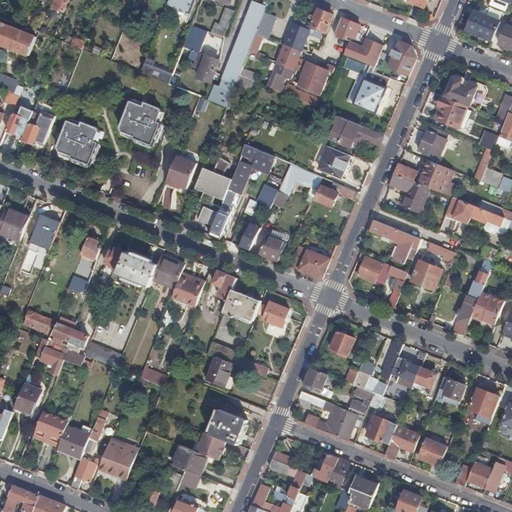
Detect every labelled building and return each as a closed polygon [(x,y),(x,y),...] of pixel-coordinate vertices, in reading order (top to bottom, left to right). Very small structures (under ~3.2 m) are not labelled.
[(55,0),(53,8),(64,13),(69,0),(60,0),(55,0)] [(170,0),(168,5),(191,14),(196,0),(170,0)] [(410,0),(409,2),(426,8),(428,0),(410,0)] [(510,3),(500,0),(493,0),(491,5),(506,11),(510,3)] [(223,80),(237,86),(241,76),(250,53),(257,35),(264,17),(267,9),(253,3),(223,80)] [(225,37),(236,10),(227,7),(220,26),(215,25),(212,32),(225,37)] [(328,13),(319,10),(315,17),(311,16),(310,19),(314,21),(311,28),(319,31),(327,34),(334,15),(328,13)] [(468,30),(493,41),(501,22),(476,11),(468,30)] [(31,13),(27,23),(33,26),(37,15),(31,13)] [(0,44),(30,56),(37,38),(23,32),(25,28),(0,17),(0,44)] [(276,22),(264,17),(257,35),(269,40),(276,22)] [(295,19),(285,45),(302,52),(308,36),(316,39),(319,31),(311,28),(305,26),(306,23),(295,19)] [(357,25),(342,19),(335,36),(346,40),(348,36),(356,39),(361,26),(357,25)] [(511,19),(510,25),(508,24),(500,44),(511,48),(511,19)] [(193,24),(184,48),(200,54),(209,30),(193,24)] [(72,46),(83,50),(86,43),(75,39),(72,46)] [(350,42),(345,56),(371,66),(375,68),(385,46),(366,39),(363,47),(350,42)] [(404,74),(410,77),(415,66),(418,59),(412,47),(400,42),(396,52),(393,51),(392,55),(394,56),(393,60),(391,59),(389,63),(391,63),(388,73),(402,79),(404,74)] [(285,45),(278,64),(295,71),(295,70),(299,60),(302,52),(285,45)] [(207,57),(200,54),(197,63),(204,66),(199,78),(212,84),(220,62),(207,56),(207,57)] [(179,60),(175,70),(180,72),(184,62),(179,60)] [(295,70),(298,71),(300,71),(304,61),(299,60),(295,70)] [(304,61),(300,71),(305,73),(299,87),(321,96),(331,72),(334,73),(336,68),(328,65),(328,66),(324,65),(323,69),(321,68),(309,63),(308,63),(304,61)] [(272,79),(268,87),(284,94),(288,85),(281,82),(283,77),(291,80),(295,71),(278,64),(273,77),(270,75),(269,77),(272,79)] [(142,73),(170,84),(173,77),(145,65),(142,73)] [(387,88),(391,79),(374,72),(375,68),(371,66),(354,106),(377,115),(381,106),(382,107),(382,105),(385,98),(386,97),(385,97),(389,88),(387,88)] [(0,92),(1,90),(14,96),(19,82),(0,73),(0,92)] [(241,76),(237,86),(251,91),(255,81),(241,76)] [(453,97),(452,99),(460,103),(467,88),(474,91),(475,86),(453,76),(446,94),(453,97)] [(284,94),(322,110),(324,111),(325,106),(318,103),(319,101),(308,96),(295,90),(295,88),(288,85),(284,94)] [(201,97),(228,108),(231,101),(220,96),(223,90),(215,87),(213,93),(196,87),(193,94),(201,97)] [(231,101),(228,108),(236,112),(243,94),(235,91),(233,95),(231,101)] [(511,107),(511,105),(511,96),(507,97),(499,118),(506,121),(511,107)] [(452,99),(445,97),(441,107),(442,108),(438,119),(459,128),(468,106),(460,103),(452,99)] [(205,111),(207,103),(199,101),(197,109),(205,111)] [(162,112),(161,109),(146,103),(143,110),(140,108),(141,106),(131,102),(121,127),(123,132),(135,137),(134,139),(153,147),(162,124),(158,122),(162,112)] [(511,107),(506,121),(499,137),(498,142),(508,147),(511,140),(511,107)] [(39,142),(46,144),(56,118),(44,113),(44,112),(43,112),(41,116),(34,113),(30,124),(31,125),(25,141),(37,146),(39,142)] [(257,116),(277,125),(278,119),(264,113),(263,114),(258,113),(257,116)] [(21,134),(27,120),(14,114),(8,131),(16,134),(18,133),(21,134)] [(377,141),(382,143),(385,136),(338,117),(335,124),(337,125),(331,140),(352,148),(355,141),(359,143),(360,139),(375,145),(377,141)] [(99,133),(98,129),(83,123),(80,130),(76,129),(77,125),(68,122),(58,147),(60,152),(72,157),(71,159),(90,166),(99,144),(95,142),(99,133)] [(446,132),(431,126),(420,151),(439,159),(447,140),(443,138),(446,132)] [(494,151),(498,142),(499,137),(486,132),(481,146),(487,148),(494,151)] [(272,167),(276,158),(246,146),(243,155),(272,167)] [(342,179),(352,157),(329,147),(320,169),(342,179)] [(488,166),(494,151),(487,148),(481,163),(488,166)] [(177,156),(166,184),(175,188),(176,185),(188,190),(198,165),(177,156)] [(454,170),(426,159),(420,173),(425,175),(421,184),(430,188),(452,196),(456,184),(449,182),(454,170)] [(232,179),(232,181),(238,184),(246,165),(240,162),(232,179)] [(309,195),(314,197),(323,178),(291,164),(278,192),(289,196),(296,181),(312,188),(309,195)] [(418,171),(399,164),(395,174),(414,181),(418,171)] [(232,179),(204,168),(195,189),(210,195),(215,196),(224,200),(232,181),(232,179)] [(486,172),(482,181),(483,182),(491,185),(496,172),(487,169),(486,172)] [(479,170),(475,179),(482,181),(486,172),(479,170)] [(491,185),(498,188),(504,175),(496,172),(491,185)] [(414,181),(395,174),(391,184),(409,191),(404,206),(420,212),(430,188),(421,184),(414,181)] [(485,200),(491,185),(483,182),(477,197),(485,200)] [(355,201),(359,193),(338,184),(335,192),(323,187),(317,200),(333,207),(339,194),(355,201)] [(176,209),(177,189),(164,188),(163,208),(176,209)] [(210,195),(200,219),(212,224),(221,202),(214,199),(215,196),(210,195)] [(477,206),(454,197),(449,211),(457,214),(456,218),(470,223),(473,217),(477,206)] [(254,217),(259,204),(251,201),(245,213),(254,217)] [(211,235),(221,240),(233,207),(224,203),(211,235)] [(494,213),(477,206),(473,217),(487,222),(485,227),(486,230),(492,233),(496,231),(506,235),(508,229),(511,220),(501,216),(498,215),(494,213)] [(0,231),(0,232),(22,242),(32,217),(9,208),(0,231)] [(511,212),(503,209),(501,216),(511,220),(511,212)] [(61,222),(41,214),(30,242),(50,250),(61,222)] [(423,239),(375,220),(371,230),(404,244),(397,260),(406,263),(413,247),(419,250),(423,239)] [(241,248),(251,252),(261,229),(252,225),(241,248)] [(93,238),(91,237),(84,254),(98,260),(103,247),(100,245),(101,242),(99,241),(100,239),(94,237),(93,238)] [(260,255),(284,265),(292,246),(269,237),(260,255)] [(458,254),(432,243),(429,250),(444,256),(443,260),(453,264),(458,254)] [(482,258),(495,263),(500,250),(487,245),(482,258)] [(300,247),(291,268),(298,271),(323,280),(332,260),(300,247)] [(115,252),(113,251),(107,264),(117,268),(115,274),(118,276),(119,274),(127,252),(117,248),(115,252)] [(160,265),(127,252),(119,274),(151,287),(154,280),(160,265)] [(163,255),(160,265),(154,280),(157,281),(158,278),(179,286),(182,277),(184,272),(186,268),(173,263),(174,259),(163,255)] [(409,273),(389,264),(388,266),(366,257),(360,275),(377,283),(381,272),(385,274),(385,272),(400,278),(398,281),(395,290),(389,305),(395,308),(407,277),(409,273)] [(187,265),(174,259),(173,263),(186,268),(187,265)] [(421,262),(415,260),(409,273),(407,277),(414,280),(413,281),(436,290),(443,270),(421,261),(421,262)] [(494,264),(486,260),(478,281),(475,280),(469,295),(480,300),(483,292),(493,266),(494,264)] [(226,273),(221,271),(216,283),(223,286),(220,296),(230,300),(235,289),(239,278),(226,273)] [(184,272),(182,277),(197,283),(199,278),(184,272)] [(454,276),(449,274),(445,286),(449,287),(454,276)] [(75,277),(70,289),(82,293),(88,291),(91,283),(75,277)] [(179,286),(177,290),(175,297),(198,306),(208,282),(199,278),(197,283),(182,277),(179,286)] [(158,278),(157,281),(177,290),(179,286),(158,278)] [(445,286),(443,290),(452,294),(454,289),(449,287),(445,286)] [(7,287),(4,295),(10,298),(13,289),(7,287)] [(255,323),(264,301),(235,289),(230,300),(226,312),(255,323)] [(480,300),(474,315),(497,324),(506,301),(483,292),(480,300)] [(459,320),(454,332),(465,336),(474,315),(480,300),(469,295),(463,311),(465,311),(461,321),(459,320)] [(291,310),(272,302),(265,319),(284,326),(291,310)] [(54,320),(31,311),(26,324),(48,333),(54,320)] [(142,352),(154,320),(139,314),(123,357),(139,363),(143,353),(142,352)] [(6,318),(4,323),(14,327),(17,328),(19,323),(11,319),(10,320),(6,318)] [(54,342),(66,347),(68,349),(69,346),(63,344),(65,339),(71,342),(75,330),(78,325),(62,318),(56,335),(56,336),(54,342)] [(4,323),(0,321),(0,326),(12,331),(14,327),(4,323)] [(69,346),(68,349),(70,349),(66,358),(83,365),(86,356),(79,353),(82,346),(86,347),(90,336),(75,330),(71,342),(69,346)] [(348,357),(356,338),(339,331),(331,349),(348,357)] [(49,341),(44,339),(37,356),(56,363),(52,373),(59,376),(66,358),(70,349),(68,349),(66,347),(63,353),(48,347),(49,341)] [(54,342),(49,341),(48,347),(63,353),(66,347),(54,342)] [(214,341),(209,353),(218,357),(236,364),(237,365),(241,355),(237,354),(238,351),(214,341)] [(400,356),(404,344),(397,341),(383,377),(390,380),(393,373),(400,356)] [(87,355),(96,357),(118,368),(124,355),(92,342),(87,355)] [(416,381),(422,367),(406,361),(407,359),(400,356),(393,373),(400,375),(397,381),(414,388),(414,386),(416,381)] [(236,364),(218,357),(209,380),(227,387),(236,364)] [(237,365),(268,376),(271,368),(241,357),(238,365),(237,365)] [(384,396),(388,385),(379,381),(379,380),(371,377),(375,364),(364,360),(361,370),(355,385),(359,386),(375,392),(381,395),(384,396)] [(355,385),(361,370),(352,366),(347,382),(355,385)] [(438,374),(422,367),(416,381),(424,384),(423,387),(430,390),(431,387),(432,388),(438,374)] [(146,368),(143,377),(166,386),(169,378),(146,368)] [(329,375),(312,368),(308,377),(305,386),(315,391),(315,389),(321,392),(329,375)] [(138,375),(127,371),(125,376),(136,381),(138,375)] [(467,386),(445,377),(437,397),(454,404),(457,398),(462,400),(467,386)] [(424,384),(416,381),(414,386),(422,390),(423,387),(424,384)] [(26,384),(17,407),(34,414),(43,390),(26,384)] [(375,392),(359,386),(355,394),(372,400),(375,392)] [(495,412),(502,396),(478,387),(472,403),(495,412)] [(351,407),(338,402),(337,405),(303,391),(300,398),(333,412),(328,424),(319,420),(319,418),(309,414),(306,423),(337,435),(349,440),(357,418),(364,421),(367,414),(351,407)] [(375,409),(381,395),(375,392),(372,400),(369,406),(375,409)] [(430,414),(431,412),(437,398),(429,395),(422,411),(430,414)] [(353,400),(351,407),(367,414),(369,406),(353,400)] [(511,427),(511,400),(501,423),(511,427)] [(493,418),(495,412),(472,403),(470,409),(493,418)] [(221,412),(213,435),(228,441),(240,446),(250,421),(220,409),(220,411),(221,412)] [(0,438),(4,441),(15,413),(7,410),(5,415),(0,413),(0,438)] [(45,411),(36,435),(61,445),(66,433),(73,415),(62,410),(60,417),(45,411)] [(373,437),(391,444),(396,431),(399,424),(376,415),(368,434),(373,436),(373,437)] [(107,419),(100,417),(91,437),(93,438),(90,444),(92,445),(95,439),(99,440),(107,419)] [(416,451),(422,436),(406,429),(404,434),(396,431),(391,444),(386,455),(396,458),(401,445),(416,451)] [(61,445),(57,455),(81,464),(90,442),(66,433),(61,445)] [(213,435),(207,433),(199,452),(209,456),(220,461),(228,441),(213,435)] [(442,465),(450,446),(428,438),(425,446),(427,447),(423,458),(442,465)] [(140,451),(112,440),(100,469),(129,480),(140,451)] [(184,446),(177,465),(188,470),(202,475),(209,456),(199,452),(184,446)] [(483,450),(480,449),(473,467),(468,480),(487,487),(494,469),(487,466),(488,463),(485,462),(486,460),(480,457),(483,450)] [(277,452),(274,459),(288,465),(291,458),(277,452)] [(319,468),(323,469),(329,454),(324,452),(319,468)] [(341,459),(332,455),(324,472),(320,469),(316,477),(331,483),(341,459)] [(511,471),(511,461),(499,456),(494,469),(487,487),(496,491),(503,475),(505,476),(507,473),(504,472),(506,469),(511,471)] [(76,476),(72,487),(79,490),(84,479),(92,482),(99,464),(85,458),(77,477),(76,476)] [(274,459),(271,467),(288,474),(291,467),(288,465),(274,459)] [(341,459),(331,483),(332,484),(341,488),(353,463),(341,459)] [(465,464),(457,483),(465,486),(468,480),(473,467),(465,464)] [(182,483),(186,475),(171,469),(164,485),(179,491),(182,483)] [(202,475),(188,470),(186,475),(182,483),(197,489),(203,476),(202,475)] [(301,471),(289,497),(298,501),(309,474),(301,471)] [(372,508),(381,485),(359,476),(355,485),(350,484),(348,491),(356,494),(353,501),(372,508)] [(154,487),(145,484),(142,492),(150,496),(147,503),(156,507),(163,491),(156,489),(157,487),(155,486),(154,487)] [(15,485),(6,508),(5,510),(4,511),(14,511),(15,511),(19,500),(27,503),(23,511),(36,511),(42,496),(28,491),(15,485)] [(260,492),(254,505),(262,509),(267,511),(270,511),(293,511),(295,507),(287,503),(286,503),(283,509),(266,503),(272,489),(263,485),(260,492)] [(337,508),(344,511),(348,511),(353,501),(356,494),(348,491),(345,490),(337,508)] [(428,511),(431,506),(423,503),(425,498),(406,490),(399,510),(404,511),(428,511)] [(273,498),(283,502),(286,495),(281,492),(276,491),(273,498)] [(47,498),(42,496),(36,511),(45,511),(51,499),(47,498)] [(289,497),(287,503),(295,507),(298,501),(289,497)] [(65,511),(68,506),(51,499),(45,511),(65,511)] [(194,505),(182,500),(177,511),(198,511),(200,508),(197,506),(197,505),(194,504),(194,505)]
